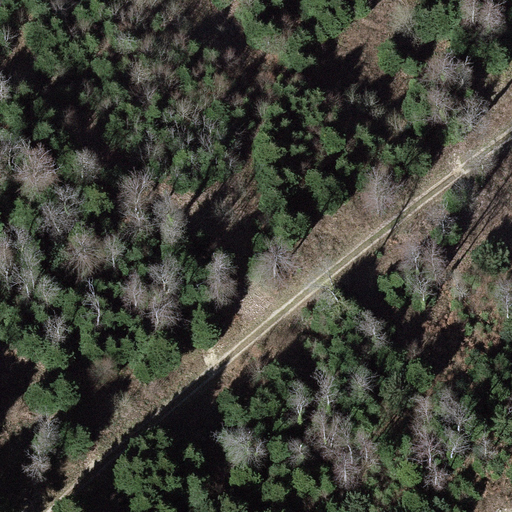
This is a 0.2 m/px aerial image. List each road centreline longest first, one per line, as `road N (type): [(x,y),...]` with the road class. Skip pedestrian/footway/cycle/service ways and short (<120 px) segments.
road 1 (track): [(511,126),(78,483),(55,511)]
road 2 (trunk): [(55,0),(326,511)]
